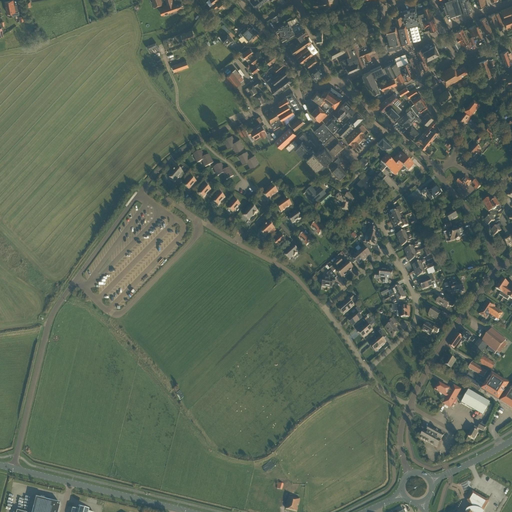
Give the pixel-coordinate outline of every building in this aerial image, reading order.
[(16,12),(13,0),(5,2),(7,13),(12,12),(13,16),(19,14),(19,11),(16,12)] [(164,8),(160,9),(162,15),(178,9),(174,0),(173,0),(172,0),(165,0),(167,6),(164,7),(164,8)] [(181,0),(174,0),(178,9),(184,7),(181,0)] [(229,1),(227,0),(219,0),(216,3),(216,4),(213,6),(216,9),(218,7),(217,6),(218,5),(221,8),(223,7),(225,9),(228,6),(226,4),(229,1)] [(249,0),(256,8),(262,4),(259,0),(249,0)] [(462,12),(458,1),(455,2),(453,0),(448,0),(445,1),(446,3),(440,5),(444,16),(450,15),(450,16),(462,12)] [(457,0),(458,1),(462,12),(462,14),(472,11),(468,0),(457,0)] [(508,31),(511,29),(511,5),(501,10),(504,18),(503,18),(508,31)] [(430,6),(423,9),(416,11),(418,17),(419,20),(418,20),(419,22),(422,31),(426,30),(429,29),(430,31),(437,28),(434,18),(430,6)] [(419,25),(418,20),(415,8),(402,11),(404,16),(405,23),(406,23),(407,28),(419,25)] [(374,23),(374,18),(379,18),(379,10),(372,11),(367,11),(367,18),(369,18),(369,23),(374,23)] [(495,13),(488,16),(493,27),(499,25),(500,27),(503,25),(498,12),(495,14),(495,13)] [(276,22),(279,20),(276,16),(270,19),(274,25),(277,23),(276,22)] [(405,23),(404,16),(401,17),(395,18),(397,26),(403,25),(403,24),(405,23)] [(485,17),(479,20),(481,25),(479,26),(481,30),(483,29),(484,29),(488,27),(486,24),(488,23),(489,23),(488,19),(487,20),(485,17)] [(288,22),(275,29),(278,33),(279,32),(281,36),(280,37),(283,41),(295,34),(288,22)] [(249,41),(258,32),(250,23),(241,32),(239,34),(241,36),(238,38),(242,42),(244,40),(247,42),(249,40),(249,41)] [(484,29),(483,29),(485,34),(491,31),(488,23),(486,24),(488,27),(484,29)] [(396,28),(396,27),(384,29),(386,36),(389,47),(400,45),(400,44),(401,44),(401,46),(403,46),(410,43),(406,25),(396,28)] [(476,28),(475,25),(468,28),(472,36),(477,33),(480,39),(483,38),(478,27),(476,28)] [(375,33),(373,27),(365,31),(364,30),(361,32),(361,34),(355,37),(357,42),(356,43),(356,41),(350,44),(351,45),(349,46),(349,45),(343,48),(341,44),(327,51),(331,59),(345,52),(348,58),(347,59),(346,59),(345,59),(340,61),(344,69),(346,68),(348,72),(365,65),(364,61),(370,58),(369,55),(375,52),(373,46),(368,48),(364,37),(375,33)] [(299,42),(303,48),(312,43),(307,36),(307,37),(306,36),(308,34),(305,29),(295,36),(299,42)] [(462,29),(454,33),(455,35),(457,39),(459,41),(461,47),(463,46),(464,48),(465,50),(472,46),(470,42),(469,42),(463,31),(462,29)] [(194,36),(192,30),(181,34),(163,40),(167,52),(185,45),(184,40),(194,36)] [(233,40),(227,34),(221,41),(227,46),(233,40)] [(291,48),(290,48),(294,54),(300,51),(303,48),(299,42),(295,45),(293,41),(289,45),(291,48)] [(238,54),(246,46),(243,43),(235,51),(238,54)] [(430,48),(429,47),(429,46),(426,45),(425,47),(421,49),(427,60),(440,54),(435,45),(430,48)] [(302,51),(295,56),(301,64),(313,54),(307,47),(302,52),(302,51)] [(250,48),(242,54),(246,58),(248,57),(249,59),(253,64),(262,57),(258,52),(254,55),(253,53),(254,52),(250,48)] [(427,60),(421,49),(417,52),(421,60),(419,61),(420,63),(419,64),(422,69),(423,69),(424,71),(428,69),(427,66),(428,66),(426,61),(427,60)] [(507,50),(501,52),(503,61),(505,65),(511,63),(511,65),(510,65),(510,72),(511,72),(511,56),(511,52),(508,53),(507,50)] [(279,56),(276,52),(271,56),(270,55),(264,61),(265,63),(267,62),(270,65),(277,60),(276,58),(279,56)] [(314,56),(305,62),(310,68),(314,64),(316,63),(318,61),(315,57),(314,56)] [(412,57),(407,59),(409,62),(413,73),(414,72),(416,75),(420,73),(417,64),(415,64),(412,57)] [(286,65),(281,59),(274,64),(275,65),(272,67),(277,73),(286,65)] [(491,69),(488,59),(478,63),(480,67),(482,66),(484,70),(483,70),(483,71),(491,69)] [(174,72),(189,67),(186,60),(172,66),(174,72)] [(402,63),(398,65),(401,72),(405,81),(410,79),(412,78),(415,77),(415,76),(416,75),(414,72),(413,73),(409,62),(403,64),(402,63)] [(385,74),(383,75),(385,80),(389,78),(395,75),(395,76),(396,75),(397,79),(399,84),(405,81),(401,72),(396,63),(393,64),(392,63),(390,64),(384,67),(384,68),(387,73),(385,74)] [(250,69),(254,73),(259,69),(256,65),(250,69)] [(326,73),(320,65),(309,73),(316,81),(321,77),(326,73)] [(457,70),(454,65),(438,74),(446,87),(462,78),(461,76),(468,72),(464,66),(457,70)] [(270,78),(267,80),(271,85),(272,85),(274,83),(275,85),(278,82),(287,75),(290,73),(286,67),(275,76),(274,74),(272,76),(270,78)] [(371,71),(362,75),(363,76),(368,88),(371,87),(376,84),(377,84),(375,79),(382,75),(381,74),(384,73),(382,69),(382,68),(381,67),(371,71)] [(244,80),(235,69),(232,72),(226,76),(223,78),(231,88),(234,86),(235,88),(241,83),(240,82),(244,80)] [(491,69),(483,71),(484,74),(485,73),(486,78),(492,76),(494,81),(498,80),(496,74),(493,75),(492,73),(491,69)] [(509,83),(511,82),(511,76),(511,74),(502,76),(502,80),(508,79),(509,83)] [(292,81),(287,75),(278,82),(283,87),(283,88),(292,81)] [(380,84),(382,90),(383,90),(383,92),(392,88),(391,87),(393,86),(394,87),(396,86),(396,85),(397,84),(395,80),(397,79),(396,75),(395,76),(393,76),(394,77),(380,83),(380,84)] [(434,78),(428,82),(433,88),(438,84),(434,78)] [(278,82),(275,85),(270,89),(274,94),(283,87),(278,82)] [(376,84),(371,87),(373,90),(371,91),(373,95),(374,94),(375,95),(380,93),(376,84)] [(248,87),(253,95),(257,92),(253,85),(248,87)] [(401,96),(409,91),(407,87),(399,92),(401,96)] [(340,93),(333,88),(330,88),(329,90),(324,90),(321,94),(317,90),(312,97),(324,106),(323,107),(325,109),(324,110),(319,105),(311,113),(319,121),(327,113),(331,111),(334,107),(335,107),(340,99),(339,98),(341,95),(340,93)] [(415,89),(406,94),(407,94),(409,98),(417,93),(415,89)] [(442,102),(451,96),(447,90),(438,96),(437,95),(435,96),(436,98),(438,97),(442,102)] [(260,105),(266,102),(261,93),(254,97),(256,101),(257,100),(260,105)] [(302,108),(293,93),(286,97),(286,98),(278,103),(278,104),(273,107),(264,112),(266,114),(265,115),(270,124),(274,130),(284,124),(282,120),(294,113),(302,108)] [(387,98),(385,100),(378,106),(384,113),(393,104),(398,98),(393,94),(388,99),(387,98)] [(420,96),(412,101),(420,112),(428,106),(420,96)] [(391,115),(398,107),(397,106),(401,102),(398,99),(393,104),(394,104),(387,111),(391,115)] [(333,114),(335,116),(333,119),(340,126),(355,110),(346,101),(333,114)] [(474,102),(464,114),(471,119),(480,107),(474,102)] [(411,107),(412,109),(416,114),(417,115),(420,112),(414,104),(411,107)] [(401,110),(398,107),(391,115),(395,120),(403,111),(402,109),(401,110)] [(397,122),(405,130),(413,122),(416,119),(414,117),(415,115),(410,110),(397,122)] [(332,118),(328,122),(325,124),(339,138),(342,138),(344,136),(344,137),(364,118),(357,111),(348,120),(347,119),(340,126),(339,126),(332,118)] [(427,125),(433,118),(428,113),(428,114),(427,113),(423,117),(421,115),(417,119),(419,121),(421,119),(427,125)] [(288,122),(294,131),(305,122),(299,115),(298,114),(288,122)] [(464,114),(456,124),(461,128),(462,129),(465,124),(466,125),(471,119),(470,119),(471,119),(464,114)] [(424,132),(433,139),(438,133),(433,128),(434,127),(437,123),(434,120),(428,127),(428,128),(424,132)] [(261,124),(255,127),(261,136),(261,137),(268,134),(262,125),(261,124)] [(340,143),(328,131),(328,130),(322,124),(313,132),(319,139),(324,134),(329,138),(314,152),(312,150),(315,147),(302,133),(294,140),(298,144),(297,145),(298,146),(296,148),(304,157),(307,154),(308,156),(307,157),(317,168),(320,165),(323,168),(326,165),(328,167),(333,162),(336,165),(330,170),(339,180),(347,173),(339,164),(339,163),(340,160),(337,157),(336,155),(340,151),(339,151),(344,146),(340,142),(340,143)] [(412,126),(407,131),(414,138),(419,133),(412,126)] [(261,136),(255,127),(248,131),(250,134),(252,133),(255,139),(261,136)] [(281,148),(296,135),(289,127),(288,128),(274,141),(281,148)] [(362,139),(366,135),(363,132),(364,132),(359,127),(357,130),(356,129),(346,139),(354,148),(363,139),(362,139)] [(492,137),(496,132),(490,127),(486,132),(492,137)] [(247,134),(244,128),(238,132),(242,137),(247,134)] [(424,132),(422,135),(424,137),(423,140),(429,144),(433,139),(424,132)] [(232,143),(235,142),(232,135),(224,140),(228,148),(232,145),(232,143)] [(392,145),(383,137),(378,142),(387,151),(392,145)] [(420,137),(416,141),(420,144),(420,145),(425,150),(429,144),(423,140),(422,139),(420,137)] [(232,143),(232,145),(236,152),(244,147),(240,139),(235,142),(232,143)] [(474,144),(471,148),(476,154),(480,157),(482,154),(479,151),(481,149),(474,144)] [(476,154),(471,148),(467,154),(472,158),(467,164),(470,166),(475,160),(472,158),(476,154)] [(201,159),(205,157),(201,151),(193,155),(197,163),(202,161),(201,159)] [(247,159),(250,158),(247,151),(239,155),(243,164),(247,161),(247,159)] [(400,153),(392,162),(386,168),(395,176),(400,171),(403,167),(409,161),(400,153)] [(201,159),(202,161),(205,167),(213,163),(209,155),(205,157),(201,159)] [(247,159),(247,161),(251,167),(259,163),(255,155),(250,158),(247,159)] [(386,157),(380,164),(380,165),(382,167),(382,168),(380,170),(381,172),(382,173),(386,168),(392,162),(386,157)] [(365,167),(368,164),(363,159),(361,161),(360,162),(364,167),(365,167)] [(403,167),(400,171),(401,172),(404,172),(406,169),(409,172),(414,166),(409,161),(403,167)] [(221,172),(225,170),(222,164),(214,168),(218,176),(222,174),(221,172)] [(169,178),(175,183),(179,178),(180,180),(184,175),(183,173),(178,168),(176,169),(172,173),(173,173),(169,178)] [(221,172),(222,174),(225,180),(233,176),(229,168),(225,170),(221,172)] [(375,180),(374,180),(379,185),(380,183),(384,180),(379,175),(377,177),(375,180)] [(184,186),(189,190),(196,182),(192,178),(191,178),(189,176),(186,180),(188,182),(184,186)] [(461,181),(459,180),(456,184),(464,191),(470,185),(469,184),(471,181),(465,177),(461,181)] [(370,195),(377,189),(365,178),(354,189),(360,194),(364,190),(370,195)] [(476,180),(472,183),(475,187),(474,188),(475,191),(481,186),(476,180)] [(199,194),(203,198),(211,190),(206,185),(206,186),(203,184),(200,188),(202,190),(199,194)] [(263,195),(268,201),(278,192),(273,187),(271,185),(266,190),(268,191),(263,195)] [(427,192),(430,196),(428,197),(431,201),(433,199),(438,195),(439,195),(440,194),(440,193),(441,193),(435,185),(427,190),(425,187),(420,192),(423,196),(427,192)] [(316,194),(314,191),(311,188),(306,193),(308,195),(315,203),(325,195),(321,190),(317,193),(318,193),(316,194)] [(213,202),(218,206),(225,198),(220,193),(220,194),(218,192),(214,196),(217,198),(213,202)] [(350,204),(355,199),(349,192),(344,197),(346,199),(345,200),(340,195),(336,199),(339,202),(338,203),(341,206),(340,209),(348,212),(350,204)] [(329,194),(319,203),(320,204),(317,206),(318,208),(321,205),(322,206),(332,197),(329,194)] [(288,199),(287,200),(286,198),(280,202),(282,203),(277,207),(281,213),(292,205),(288,199)] [(490,212),(493,210),(496,208),(498,212),(501,210),(495,200),(492,202),(490,198),(483,202),(490,212)] [(228,209),(233,213),(240,205),(236,201),(235,201),(233,199),(230,203),(232,205),(228,209)] [(243,216),(249,221),(253,216),(253,217),(257,213),(256,212),(257,211),(252,206),(250,205),(246,210),(247,211),(243,216)] [(392,222),(400,218),(399,214),(403,212),(400,207),(394,209),(396,212),(389,215),(392,222)] [(289,219),(292,225),(301,218),(298,213),(297,213),(295,211),(291,214),(293,216),(289,219)] [(458,217),(454,211),(446,216),(450,222),(458,217)] [(495,224),(493,222),(495,221),(491,216),(484,220),(488,225),(489,228),(495,224)] [(402,222),(400,218),(392,222),(395,228),(399,226),(400,230),(408,226),(406,221),(402,222)] [(260,232),(265,238),(270,233),(271,235),(276,231),(274,229),(275,229),(270,223),(269,225),(268,224),(264,228),(265,228),(260,232)] [(316,223),(311,227),(319,236),(323,231),(325,229),(321,225),(319,227),(316,223)] [(497,227),(495,224),(489,228),(491,230),(494,236),(501,231),(498,226),(497,227)] [(450,232),(448,233),(451,242),(456,240),(456,241),(460,239),(460,238),(462,238),(461,237),(465,236),(462,225),(452,227),(452,228),(450,228),(451,232),(450,232)] [(365,235),(364,237),(369,238),(377,240),(379,234),(377,233),(378,230),(370,228),(369,231),(370,232),(369,236),(365,235)] [(407,237),(405,233),(409,231),(408,229),(396,234),(398,240),(407,237)] [(303,233),(299,238),(306,246),(311,242),(311,241),(313,239),(309,236),(307,237),(303,233)] [(273,243),(277,248),(286,240),(281,236),(279,234),(275,238),(277,240),(273,243)] [(407,237),(398,240),(401,246),(409,243),(408,240),(412,238),(412,237),(411,235),(407,237)] [(511,237),(511,235),(508,237),(508,236),(502,239),(507,247),(511,243),(511,237)] [(363,241),(363,243),(376,246),(377,240),(369,238),(367,242),(363,241)] [(284,255),(289,261),(293,257),(294,257),(298,254),(297,253),(299,252),(294,246),(293,247),(292,245),(287,250),(288,251),(284,255)] [(355,249),(354,251),(363,261),(368,257),(371,255),(367,251),(362,245),(359,248),(358,246),(355,249)] [(415,253),(413,249),(418,247),(417,245),(404,250),(407,256),(415,253)] [(428,247),(424,249),(427,257),(432,255),(428,247)] [(351,257),(348,259),(353,264),(356,262),(359,266),(363,261),(354,251),(352,252),(355,255),(352,258),(351,257)] [(415,253),(407,256),(409,262),(417,259),(416,255),(420,253),(419,251),(415,253)] [(340,259),(337,262),(348,275),(354,270),(348,263),(344,266),(343,264),(340,259)] [(423,268),(421,264),(426,263),(425,261),(412,266),(415,272),(423,268)] [(348,275),(337,262),(334,264),(338,268),(339,267),(340,269),(337,272),(343,279),(348,275)] [(427,266),(423,268),(415,272),(417,278),(425,274),(424,270),(428,269),(427,266)] [(375,275),(375,279),(379,279),(383,279),(383,284),(385,284),(385,283),(385,279),(386,270),(380,270),(379,275),(375,275)] [(327,279),(323,278),(322,287),(332,289),(333,285),(334,285),(335,280),(334,280),(337,277),(331,271),(327,275),(329,276),(327,278),(327,279)] [(431,284),(435,282),(432,275),(429,276),(428,276),(429,279),(419,282),(422,290),(432,286),(431,284)] [(503,298),(509,289),(507,288),(507,289),(506,289),(508,284),(502,280),(496,289),(501,292),(499,295),(503,298)] [(454,285),(453,282),(444,285),(445,288),(451,287),(453,294),(458,292),(459,294),(464,292),(461,283),(454,285)] [(390,296),(391,298),(395,296),(403,292),(400,286),(390,291),(392,295),(390,296)] [(509,289),(503,298),(507,301),(509,298),(511,299),(511,290),(511,292),(510,291),(509,289)] [(397,300),(393,302),(394,304),(406,298),(403,292),(395,296),(397,300)] [(352,304),(356,300),(352,296),(343,304),(344,305),(338,310),(343,316),(354,306),(352,304)] [(453,307),(456,301),(452,298),(450,302),(441,296),(436,303),(446,309),(448,306),(453,307)] [(493,311),(495,309),(494,308),(495,307),(487,301),(483,308),(479,315),(486,319),(489,315),(492,310),(493,311)] [(401,309),(401,305),(395,305),(395,307),(395,312),(397,312),(397,316),(400,316),(400,317),(403,316),(404,318),(409,317),(408,312),(409,312),(409,308),(401,309)] [(354,311),(356,313),(347,320),(353,326),(362,318),(359,316),(363,313),(358,307),(354,311)] [(447,319),(449,315),(443,312),(442,314),(440,313),(433,308),(428,316),(436,321),(439,316),(441,318),(443,316),(447,319)] [(492,310),(489,315),(491,316),(490,318),(492,319),(497,323),(499,320),(498,320),(502,314),(495,309),(493,311),(492,310)] [(365,323),(366,325),(358,332),(364,339),(372,332),(369,328),(372,326),(370,324),(374,321),(371,318),(365,323)] [(392,338),(399,333),(394,327),(397,324),(393,319),(388,322),(390,324),(385,328),(392,338)] [(437,334),(440,329),(435,326),(433,329),(426,324),(422,331),(430,336),(433,332),(437,334)] [(487,349),(489,350),(495,355),(497,351),(500,353),(507,344),(504,342),(506,340),(491,329),(482,341),(486,344),(485,344),(489,347),(487,349)] [(374,342),(371,345),(376,351),(385,344),(382,340),(386,337),(381,331),(376,336),(378,338),(374,342)] [(457,334),(449,346),(454,350),(455,349),(460,341),(462,342),(463,343),(465,340),(468,343),(470,341),(473,343),(472,343),(474,344),(476,341),(475,340),(465,333),(464,333),(462,337),(461,337),(457,334)] [(479,356),(487,347),(479,340),(471,349),(479,356)] [(495,364),(482,356),(478,363),(491,371),(495,364)] [(455,361),(449,357),(445,365),(451,369),(455,361)] [(472,363),(468,368),(484,378),(487,372),(488,370),(473,361),(472,363)] [(492,374),(482,390),(498,400),(500,397),(502,398),(500,401),(511,408),(511,384),(508,388),(508,389),(506,387),(508,385),(492,374)] [(464,376),(463,378),(474,385),(475,382),(466,377),(464,376)] [(451,390),(439,383),(435,390),(447,397),(443,404),(450,408),(461,390),(453,386),(451,390)] [(468,391),(463,402),(484,414),(489,403),(468,391)] [(437,448),(444,435),(429,427),(426,433),(424,431),(420,438),(437,448)] [(472,430),(468,437),(474,441),(478,433),(476,432),(478,429),(474,427),(472,430)] [(483,511),(482,511),(488,502),(472,493),(468,501),(471,508),(469,509),(467,510),(465,511),(483,511)] [(298,506),(300,500),(289,497),(286,509),(296,511),(298,509),(296,508),(297,505),(298,506)] [(57,511),(60,504),(35,498),(31,511),(57,511)]
